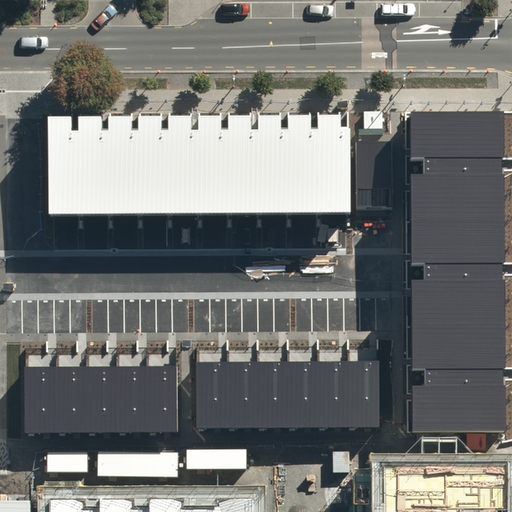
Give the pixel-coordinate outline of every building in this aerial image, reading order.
[(72,116),(47,116),(47,216),(348,215),(348,128),(340,128),(339,117),(319,117),(319,130),(310,130),(310,116),(289,117),(289,130),(280,130),(280,116),(258,116),(258,129),(251,129),(251,116),(228,116),(228,130),(221,130),(221,115),(198,115),(198,129),(191,129),(191,116),(168,116),(168,129),(162,129),(161,116),(138,116),(138,130),(132,130),(132,116),(108,116),(108,130),(101,130),(101,116),(77,116),(77,130),(72,130),(72,116)] [(496,118),(402,118),(403,434),(497,434),(496,118)] [(391,142),(357,143),(357,210),(392,210),(391,142)] [(197,366),(198,431),(376,430),(376,366),(197,366)] [(31,370),(31,434),(177,434),(177,370),(31,370)] [(498,511),(498,469),(364,469),(364,511),(498,511)] [(253,511),(253,498),(218,498),(218,506),(183,506),(183,499),(148,499),(149,507),(134,507),(134,499),(99,500),(99,508),(85,508),(85,499),(49,500),(49,511),(253,511)] [(0,511),(31,511),(31,499),(0,499),(0,511)]
